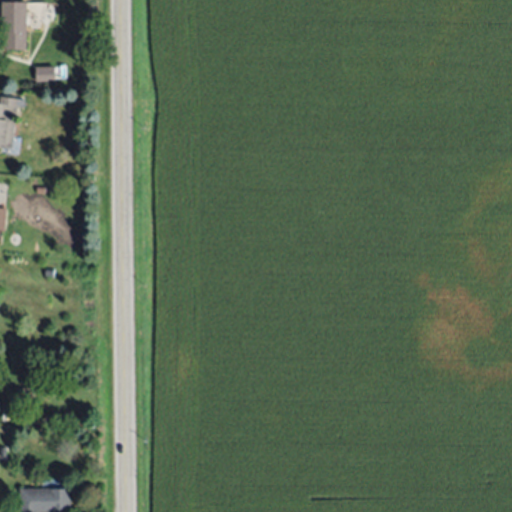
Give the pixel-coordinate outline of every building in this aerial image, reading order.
[(26,2),(26,48),(4,48),(4,32),(1,32),(1,2),(26,2)] [(16,99),(12,148),(0,146),(0,102),(3,103),(4,97),(16,99)] [(44,275),(45,268),(53,270),(52,277),(44,275)] [(33,397),(16,398),(16,387),(32,386),(33,397)] [(19,511),(19,489),(70,487),(71,511),(19,511)]
